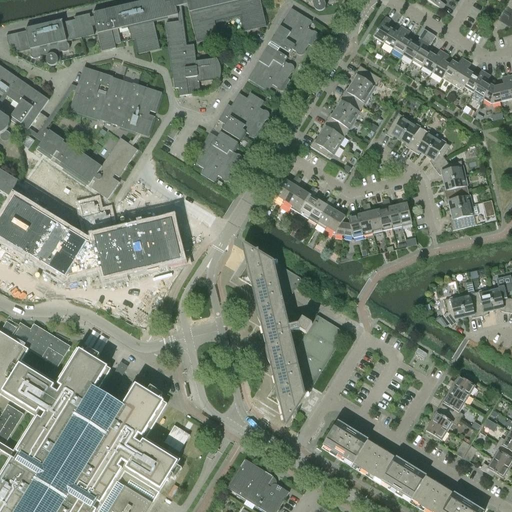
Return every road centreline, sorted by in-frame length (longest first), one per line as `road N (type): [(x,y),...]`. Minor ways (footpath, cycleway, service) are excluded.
road 1 (residential): [(396,441),(430,383),(365,340),(329,400)]
road 2 (unclassified): [(187,337),(143,347),(83,314),(0,300)]
road 3 (tertiary): [(371,0),(278,149)]
road 4 (tertiary): [(187,337),(208,409),(290,458)]
road 5 (tertiary): [(290,458),(241,409),(220,329)]
road 6 (residential): [(416,178),(351,192),(278,149)]
road 7 (residential): [(509,511),(396,441)]
road 8 (tertiary): [(278,149),(213,255)]
